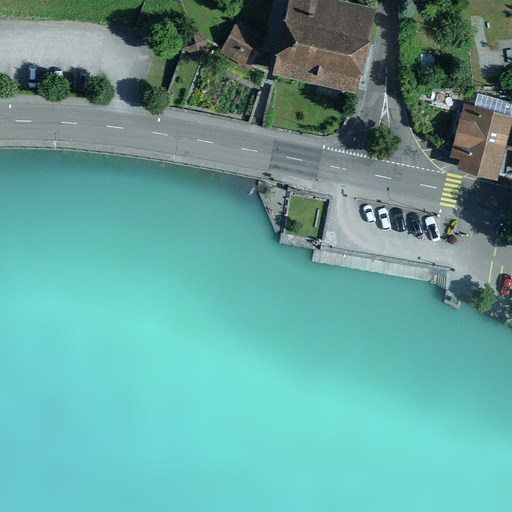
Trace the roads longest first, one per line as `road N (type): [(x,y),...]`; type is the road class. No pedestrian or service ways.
road 1 (primary): [(0,120),(118,126),(379,175)]
road 2 (residential): [(384,0),(379,175)]
road 3 (primary): [(379,175),(511,200)]
